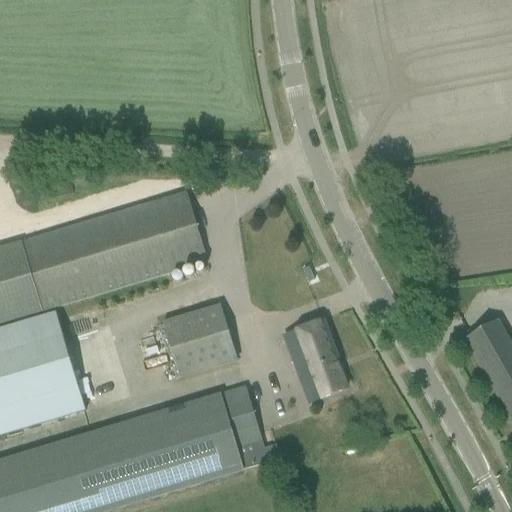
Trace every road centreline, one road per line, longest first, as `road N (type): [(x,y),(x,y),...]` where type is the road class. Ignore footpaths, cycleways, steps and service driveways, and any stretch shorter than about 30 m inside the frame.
road 1 (tertiary): [(499,511),(335,198),(305,123),(284,0)]
road 2 (track): [(280,161),(0,144)]
